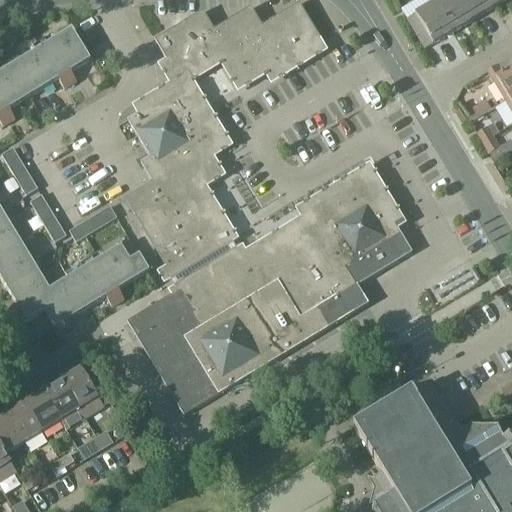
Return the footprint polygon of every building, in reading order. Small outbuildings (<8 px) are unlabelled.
[(453,34),(474,22),(460,0),(438,0),(434,3),(453,34)] [(460,0),(474,22),(495,9),(489,0),(460,0)] [(489,0),(495,9),(509,0),(489,0)] [(453,34),(434,3),(406,20),(425,51),(453,34)] [(155,42),(178,81),(224,53),(241,81),(269,64),(274,73),(322,44),(299,6),(262,28),(251,10),(214,32),(203,13),(155,42)] [(0,279),(17,308),(8,313),(18,330),(41,316),(47,319),(61,340),(78,330),(72,321),(105,301),(111,310),(124,302),(119,292),(148,274),(130,244),(105,259),(95,265),(76,276),(73,271),(66,275),(69,281),(50,292),(23,248),(17,238),(0,210),(0,126),(2,129),(14,121),(9,113),(57,83),(63,92),(76,84),(71,75),(91,63),(72,32),(55,43),(40,52),(21,63),(0,75),(0,279)] [(511,58),(498,67),(487,74),(504,103),(511,98),(511,58)] [(151,183),(125,200),(136,218),(136,219),(166,269),(166,270),(170,276),(173,283),(230,248),(227,242),(192,185),(210,175),(199,157),(211,150),(214,137),(192,100),(173,96),(137,117),(128,123),(128,124),(150,160),(141,165),(147,177),(151,183)] [(470,124),(491,111),(486,103),(465,115),(470,124)] [(493,126),(486,129),(476,136),(482,146),(493,139),(499,135),(493,126)] [(493,139),(482,146),(488,156),(499,149),(493,139)] [(37,191),(12,151),(1,158),(26,198),(37,191)] [(267,239),(180,292),(128,324),(185,419),(350,319),(338,300),(413,255),(402,236),(395,226),(374,191),(354,187),(310,214),(315,222),(279,244),(269,242),(267,239)] [(66,238),(41,198),(29,205),(54,246),(66,238)] [(69,234),(76,246),(117,221),(110,209),(69,234)] [(88,368),(62,383),(85,420),(104,410),(103,409),(110,405),(104,394),(97,399),(92,391),(99,387),(88,368)] [(453,417),(452,415),(448,417),(429,386),(433,384),(432,382),(362,424),(354,430),(361,441),(364,446),(371,457),(376,465),(383,478),(378,481),(371,470),(370,469),(369,470),(370,471),(376,481),(380,488),(382,490),(387,499),(374,507),(372,511),(511,511),(511,440),(509,439),(508,440),(504,442),(498,433),(496,432),(489,431),(470,426),(462,431),(458,424),(453,417)] [(62,383),(43,394),(60,423),(79,411),(85,421),(85,420),(62,383)] [(60,423),(43,394),(25,405),(42,434),(60,423)] [(25,405),(6,417),(23,445),(42,434),(25,405)] [(23,445),(6,417),(0,420),(0,446),(6,456),(6,455),(23,445)] [(97,440),(101,448),(111,442),(107,434),(97,440)] [(101,448),(97,440),(87,446),(91,454),(101,448)] [(0,446),(0,483),(16,474),(10,464),(11,463),(6,455),(6,456),(0,446)] [(59,462),(64,470),(74,464),(69,456),(59,462)] [(64,470),(59,462),(49,468),(54,476),(64,470)] [(23,484),(27,491),(38,485),(33,477),(23,484)]
